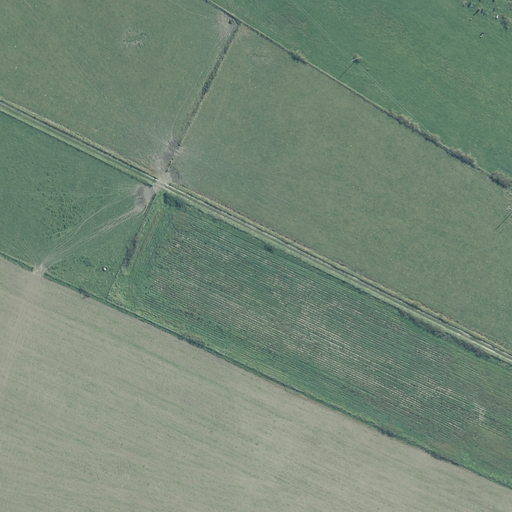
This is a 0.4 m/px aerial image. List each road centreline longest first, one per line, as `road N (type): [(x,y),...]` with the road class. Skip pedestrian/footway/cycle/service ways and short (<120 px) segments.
road 1 (track): [(511,357),(0,105)]
road 2 (track): [(0,434),(40,272)]
